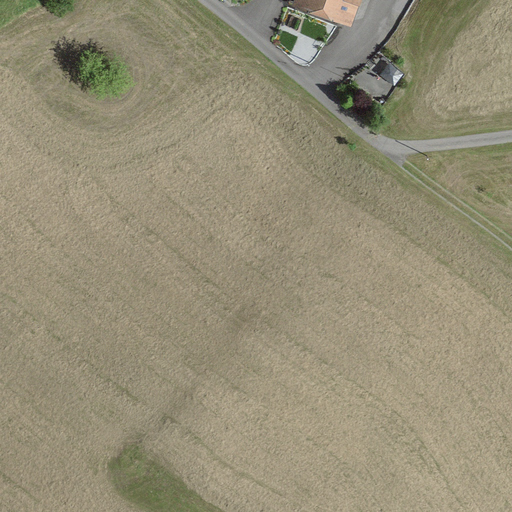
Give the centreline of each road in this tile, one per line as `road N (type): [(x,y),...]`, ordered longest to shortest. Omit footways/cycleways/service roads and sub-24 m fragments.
road 1 (residential): [(196,0),(381,153),(511,136)]
road 2 (track): [(381,153),(511,247)]
